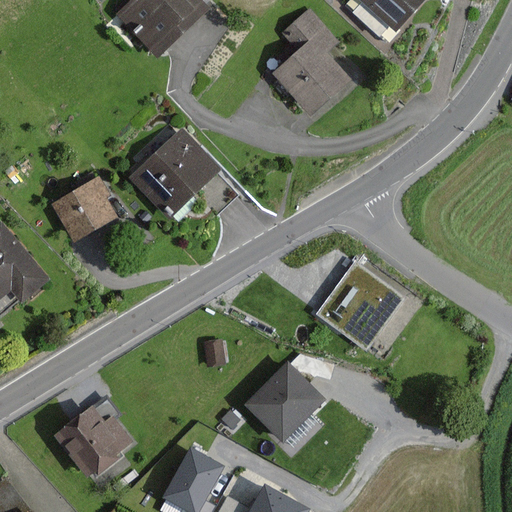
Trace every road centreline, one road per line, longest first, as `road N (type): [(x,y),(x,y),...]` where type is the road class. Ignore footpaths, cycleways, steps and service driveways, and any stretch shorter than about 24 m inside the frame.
road 1 (tertiary): [(366,190),(0,409)]
road 2 (tertiary): [(511,45),(453,129),(366,190)]
road 3 (unclassified): [(511,317),(390,231),(366,190)]
